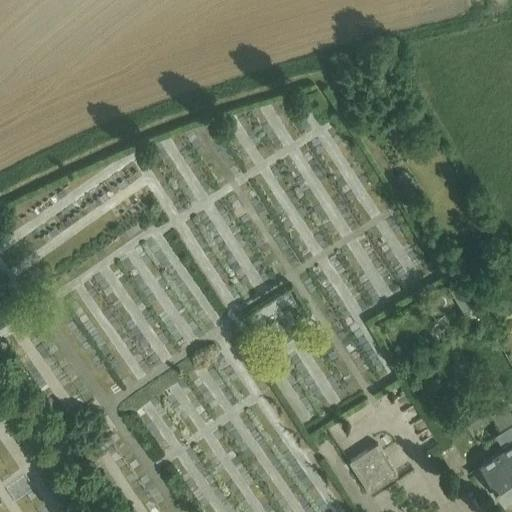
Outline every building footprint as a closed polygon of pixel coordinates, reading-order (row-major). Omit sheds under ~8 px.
[(389,132),(379,135),(385,155),(395,152),(389,132)] [(511,297),(511,276),(502,281),(509,299),(511,297)] [(405,381),(381,390),(385,401),(409,392),(405,381)] [(473,414),(478,425),(495,416),(490,406),(473,414)] [(511,408),(511,406),(498,414),(506,428),(511,423),(511,408)] [(511,424),(496,435),(505,448),(480,463),(504,500),(511,495),(511,424)] [(246,436),(260,455),(266,451),(253,432),(246,436)] [(376,443),(360,454),(349,461),(349,462),(368,492),(369,492),(370,492),(397,474),(397,473),(378,444),(377,443),(376,443)] [(28,475),(11,488),(21,500),(37,486),(28,475)]
